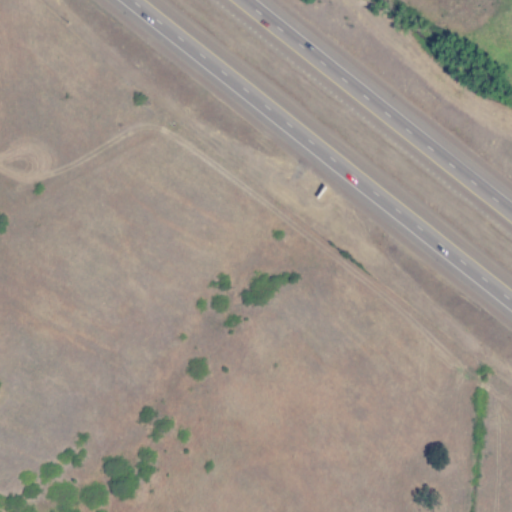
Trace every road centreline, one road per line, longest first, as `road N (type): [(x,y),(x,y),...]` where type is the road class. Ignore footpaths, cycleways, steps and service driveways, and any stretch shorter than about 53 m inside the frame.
road 1 (motorway): [(131,0),(511,301)]
road 2 (motorway): [(511,215),(241,0)]
